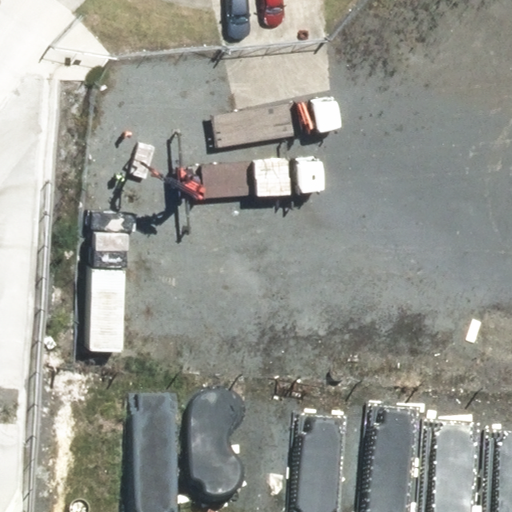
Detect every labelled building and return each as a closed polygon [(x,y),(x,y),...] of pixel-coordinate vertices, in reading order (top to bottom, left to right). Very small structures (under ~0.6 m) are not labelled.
[(511,301),(499,301),(495,385),(511,385),(511,301)] [(383,350),(381,381),(440,383),(441,353),(383,350)] [(316,407),(280,406),(277,504),(314,505),(316,407)] [(375,511),(378,408),(335,407),(332,511),(375,511)] [(258,511),(264,414),(211,411),(205,511),(258,511)] [(498,511),(501,414),(477,413),(474,511),(498,511)]
